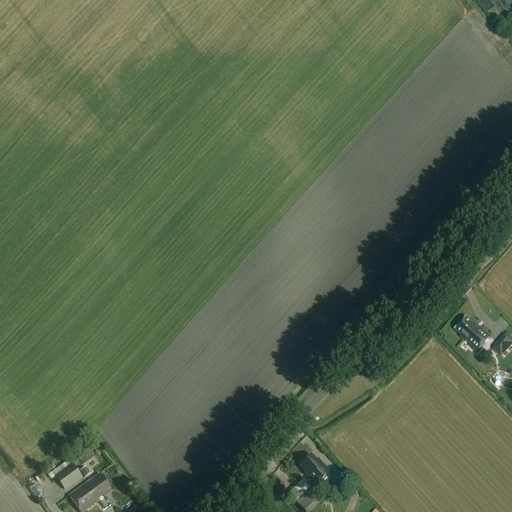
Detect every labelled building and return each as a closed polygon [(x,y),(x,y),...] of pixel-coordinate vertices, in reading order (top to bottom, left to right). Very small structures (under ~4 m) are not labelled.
[(504,12),(511,7),(511,1),(511,0),(502,0),(498,2),(504,12)] [(471,346),(477,352),(491,337),(481,327),(479,329),(476,326),(477,325),(474,321),(472,323),(467,318),(456,329),(462,335),(461,337),(466,341),(467,340),(472,344),(471,346)] [(501,356),(511,344),(511,337),(508,333),(493,349),(501,356)] [(316,460),(310,454),(300,464),(305,471),(304,473),(320,487),(333,473),(317,458),(316,460)] [(65,490),(81,478),(72,465),(55,477),(65,490)] [(85,468),(80,471),(84,478),(90,474),(85,468)] [(106,498),(111,494),(108,490),(110,487),(100,473),(69,496),(80,511),(83,511),(99,500),(97,498),(102,494),(106,498)] [(341,481),(334,487),(346,499),(352,494),(346,487),(347,487),(341,481)] [(305,490),(293,504),(302,511),(309,511),(318,502),(305,490)]
